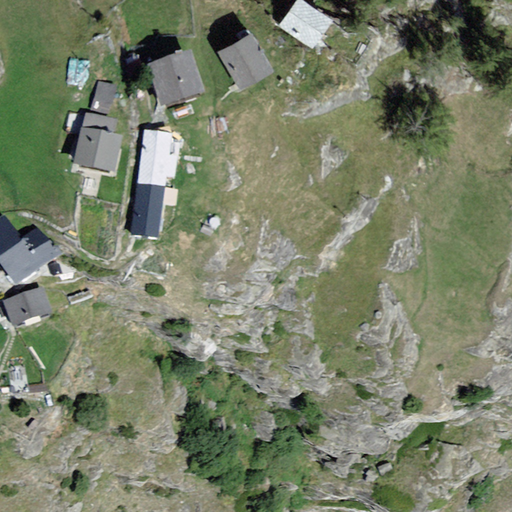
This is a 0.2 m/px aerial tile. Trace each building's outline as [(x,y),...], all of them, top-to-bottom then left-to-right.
[(334,14),(311,0),(294,0),(280,24),(315,45),(334,14)] [(250,26),(216,46),(242,88),(275,68),(250,26)] [(190,51),(143,67),(157,108),(204,92),(190,51)] [(100,73),(94,99),(113,104),(119,78),(100,73)] [(172,123),(141,119),(129,234),(160,237),(172,123)] [(125,135),(80,127),(73,168),(119,175),(125,135)] [(43,268),(6,215),(0,219),(0,264),(16,287),(43,268)] [(43,285),(2,297),(11,328),(52,316),(43,285)]
